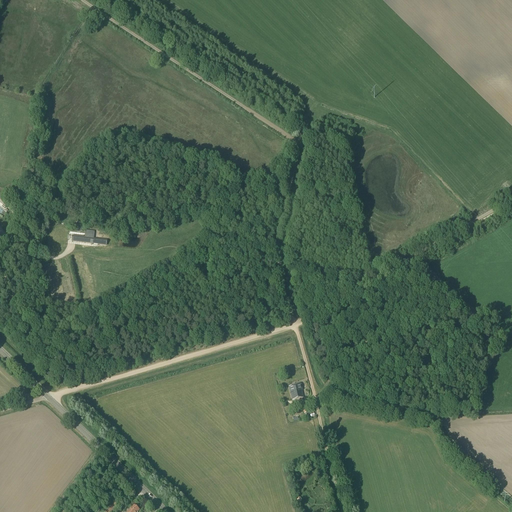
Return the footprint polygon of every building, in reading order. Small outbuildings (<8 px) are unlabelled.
[(80,233),(84,231),(85,226),(82,222),(78,221),(74,224),(73,228),(76,232),(80,233)] [(93,238),(93,232),(86,231),(85,236),(85,237),(82,237),(73,236),(72,242),(92,244),(96,244),(96,245),(107,246),(108,240),(93,238)] [(304,398),(302,391),(301,385),(289,387),(290,394),(291,393),(292,400),(304,398)] [(304,414),(310,412),(308,402),(301,403),(304,414)] [(102,511),(111,511),(118,505),(113,500),(103,511),(102,511)]
